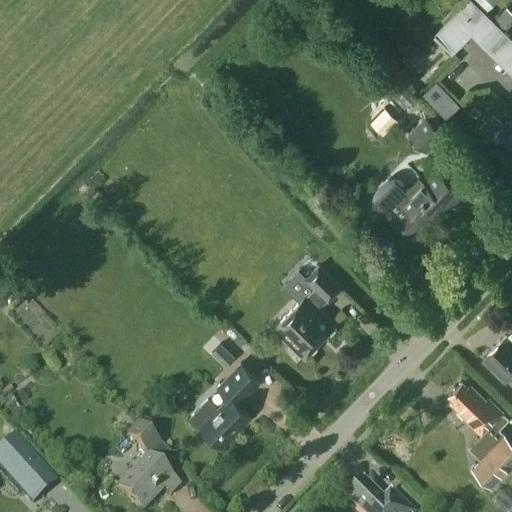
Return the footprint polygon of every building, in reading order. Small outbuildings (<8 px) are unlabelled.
[(511,39),(471,0),(468,0),(435,34),(452,51),(471,32),(511,71),(511,39)] [(496,0),(478,0),(487,9),(496,0)] [(511,22),(511,11),(507,7),(493,20),(504,31),(511,22)] [(408,82),(399,88),(408,103),(417,97),(408,82)] [(384,112),(373,123),(381,131),(392,120),(384,112)] [(511,123),(508,119),(503,123),(493,112),(480,125),(491,136),(487,140),(511,164),(511,123)] [(443,133),(422,116),(407,134),(427,152),(443,133)] [(437,168),(425,180),(419,175),(405,190),(412,196),(403,204),(423,223),(442,204),(447,210),(463,193),(437,168)] [(278,328),(276,330),(284,337),(285,336),(306,356),(336,324),(319,307),(327,299),(328,300),(341,287),(318,265),(306,278),(315,287),(306,295),(305,294),(275,325),(278,328)] [(489,353),(483,359),(505,381),(511,375),(511,376),(511,341),(506,336),(500,342),(500,341),(489,353)] [(212,352),(229,369),(238,360),(220,343),(212,352)] [(230,397),(218,409),(208,399),(191,416),(220,444),(249,414),(237,403),(259,381),(240,362),(218,385),(230,397)] [(509,418),(503,413),(487,397),(485,398),(469,383),(467,385),(462,380),(449,394),(454,398),(450,402),(466,418),(465,419),(480,434),(478,437),(478,438),(470,446),(475,451),(473,453),(480,460),(472,468),(490,486),(511,464),(511,441),(499,428),(509,418)] [(126,437),(147,458),(117,489),(141,511),(142,511),(163,491),(169,497),(179,487),(164,473),(175,461),(138,425),(126,437)] [(14,436),(0,448),(0,469),(30,503),(55,481),(14,436)] [(413,511),(392,491),(383,500),(364,481),(346,499),(359,511),(413,511)]
